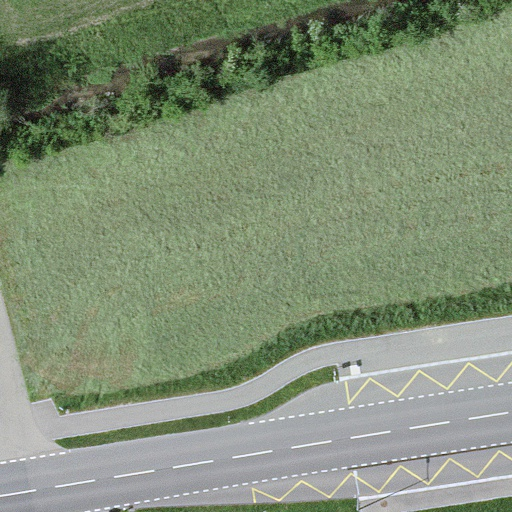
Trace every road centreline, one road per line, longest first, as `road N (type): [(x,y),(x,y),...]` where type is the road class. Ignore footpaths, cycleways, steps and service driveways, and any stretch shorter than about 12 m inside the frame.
road 1 (secondary): [(0,493),(511,413)]
road 2 (track): [(0,360),(28,488)]
